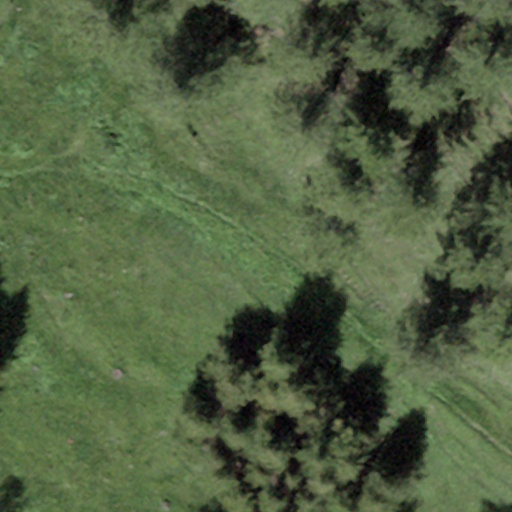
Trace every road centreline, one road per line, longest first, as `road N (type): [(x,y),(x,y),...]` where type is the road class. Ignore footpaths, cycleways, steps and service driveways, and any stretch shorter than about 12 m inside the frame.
road 1 (track): [(0,163),(109,160),(179,193),(511,431)]
road 2 (track): [(52,158),(127,46),(139,0)]
